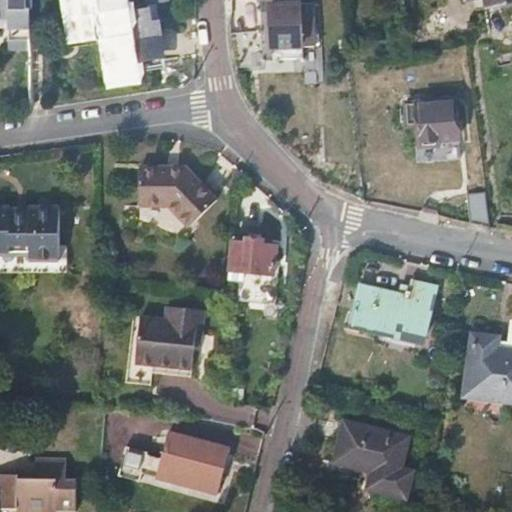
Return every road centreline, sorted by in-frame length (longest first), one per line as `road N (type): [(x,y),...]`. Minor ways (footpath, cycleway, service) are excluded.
road 1 (residential): [(263,511),(334,215)]
road 2 (residential): [(0,136),(223,107)]
road 3 (residential): [(511,254),(334,215)]
road 4 (residential): [(334,215),(299,190),(223,107)]
